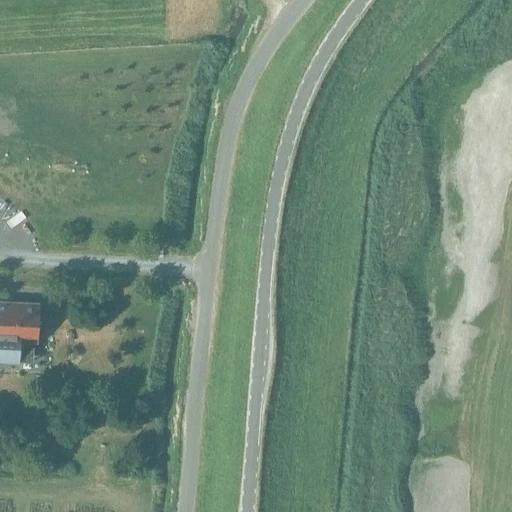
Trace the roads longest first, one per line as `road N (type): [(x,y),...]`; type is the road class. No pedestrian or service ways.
road 1 (tertiary): [(307,0),(261,62),(233,128),(187,511)]
road 2 (tertiary): [(247,511),(277,176),(307,82),(361,0)]
